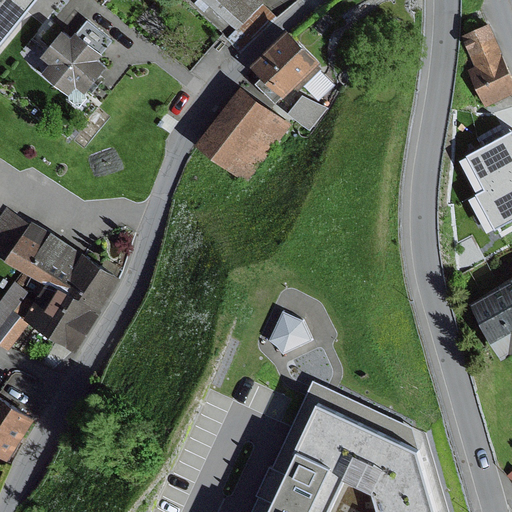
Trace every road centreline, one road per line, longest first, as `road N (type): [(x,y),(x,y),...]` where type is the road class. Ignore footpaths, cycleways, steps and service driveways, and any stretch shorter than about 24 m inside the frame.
road 1 (residential): [(8,511),(26,460),(76,392),(142,262),(182,141),(245,60),(308,0)]
road 2 (residential): [(447,0),(426,172),(428,266),(496,511)]
